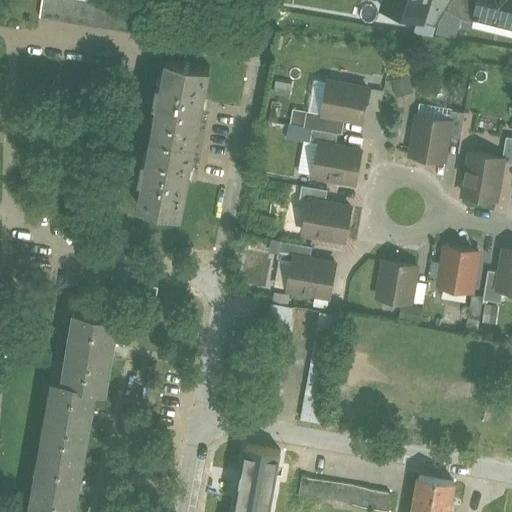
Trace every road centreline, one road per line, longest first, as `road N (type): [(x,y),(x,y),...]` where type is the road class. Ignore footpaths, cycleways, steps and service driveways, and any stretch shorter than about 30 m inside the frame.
road 1 (residential): [(197,417),(255,57)]
road 2 (residential): [(197,417),(511,473)]
road 3 (residential): [(434,206),(426,183),(408,173),(376,193),(381,221),(399,232),(415,231),(432,213)]
